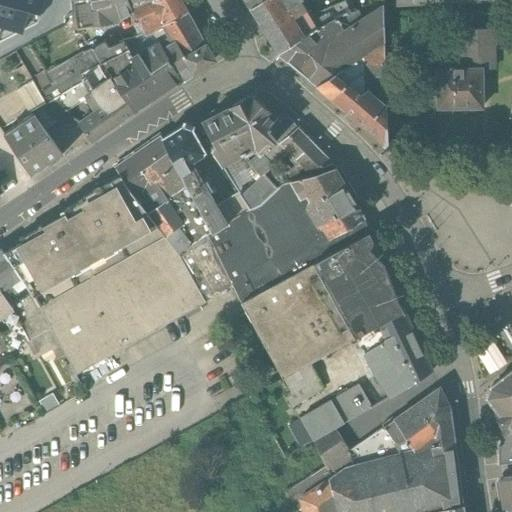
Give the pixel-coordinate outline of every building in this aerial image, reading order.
[(0,0),(0,35),(3,26),(22,32),(28,10),(39,13),(42,0),(0,0)] [(110,4),(89,7),(89,0),(72,0),(68,0),(69,15),(76,13),(77,28),(116,22),(111,4),(110,4)] [(127,0),(109,0),(110,4),(111,4),(116,22),(133,12),(130,5),(127,0)] [(179,0),(166,0),(156,6),(153,1),(130,5),(133,12),(142,33),(143,35),(161,29),(160,27),(186,12),(179,0)] [(244,0),(250,10),(265,0),(244,0)] [(265,0),(250,10),(278,54),(316,30),(312,23),(298,0),(265,0)] [(349,0),(331,7),(319,12),(322,18),(312,23),(316,30),(334,21),(350,14),(347,7),(351,6),(349,0)] [(381,0),(378,0),(363,8),(367,17),(382,7),(381,0)] [(334,21),(316,30),(278,54),(316,86),(334,74),(346,65),(347,66),(365,55),(383,43),(382,7),(367,17),(343,33),(334,21)] [(204,42),(186,12),(160,27),(161,29),(166,37),(172,47),(178,44),(183,54),(204,42)] [(142,33),(130,38),(130,36),(122,40),(123,40),(129,57),(157,42),(166,37),(161,29),(143,35),(142,33)] [(467,70),(437,71),(437,101),(437,109),(481,108),(481,70),(493,70),(493,29),(460,30),(461,57),(467,57),(467,70)] [(183,54),(178,44),(172,47),(166,37),(157,42),(180,81),(187,76),(193,72),(183,54)] [(82,50),(44,71),(50,83),(37,90),(44,102),(54,97),(70,88),(84,79),(90,89),(109,77),(132,62),(129,57),(123,40),(108,47),(104,40),(82,51),(82,50)] [(157,42),(129,57),(132,62),(109,77),(134,112),(151,100),(168,89),(180,81),(157,42)] [(204,42),(183,54),(193,72),(202,67),(214,60),(204,42)] [(383,43),(365,55),(366,90),(386,108),(383,43)] [(437,72),(423,72),(423,101),(437,101),(437,72)] [(386,108),(366,90),(358,95),(334,74),(316,86),(387,147),(388,147),(386,108)] [(90,89),(81,95),(84,98),(91,109),(76,119),(92,142),(114,126),(134,112),(109,77),(90,89)] [(84,79),(70,88),(78,102),(84,98),(81,95),(90,89),(84,79)] [(44,102),(29,111),(31,114),(42,130),(66,115),(54,97),(44,102)] [(240,102),(202,123),(213,145),(208,148),(220,167),(242,156),(243,158),(254,151),(258,157),(262,154),(276,141),(267,131),(279,121),(255,100),(255,99),(246,98),(246,99),(240,102)] [(31,114),(2,134),(29,177),(46,166),(60,157),(42,130),(31,114)] [(276,141),(262,154),(273,165),(287,152),(280,145),(293,133),(285,126),(279,121),(267,131),(276,141)] [(216,206),(190,161),(204,152),(192,129),(192,128),(183,125),(182,126),(175,131),(161,139),(184,185),(189,195),(209,234),(227,223),(216,206)] [(314,144),(298,128),(293,133),(280,145),(287,152),(308,172),(332,164),(314,144)] [(145,147),(132,156),(145,182),(151,180),(164,199),(184,185),(161,139),(160,136),(145,147)] [(237,195),(258,179),(248,164),(258,157),(254,151),(243,158),(242,156),(220,167),(237,194),(237,195)] [(308,172),(287,152),(264,175),(274,191),(290,185),(310,175),(333,167),(332,164),(308,172)] [(258,157),(248,164),(258,179),(264,175),(273,165),(262,154),(258,157)] [(145,182),(132,156),(125,160),(115,167),(118,172),(120,176),(132,195),(139,191),(151,210),(166,201),(164,199),(151,180),(145,182)] [(227,223),(209,234),(230,282),(243,275),(271,259),(284,279),(368,232),(349,197),(333,167),(310,175),(290,185),(274,191),(258,204),(247,211),(227,223)] [(258,179),(237,195),(247,211),(258,204),(274,191),(264,175),(258,179)] [(101,189),(81,200),(82,202),(62,213),(62,214),(42,224),(44,228),(23,239),(24,241),(3,253),(20,279),(21,278),(28,291),(152,221),(133,197),(132,195),(120,176),(100,187),(101,189)] [(166,201),(151,210),(139,191),(132,195),(133,197),(152,221),(178,254),(195,243),(167,203),(166,201)] [(237,194),(216,206),(227,223),(247,211),(237,195),(237,194)] [(189,195),(167,203),(195,243),(209,234),(189,195)] [(152,221),(28,291),(42,314),(51,331),(58,344),(76,375),(205,303),(178,254),(152,221)] [(255,295),(241,303),(283,378),(377,326),(378,326),(405,314),(399,304),(398,305),(388,288),(374,262),(367,249),(371,247),(372,241),(368,232),(284,279),(255,295)] [(195,243),(178,254),(205,303),(232,287),(230,282),(209,234),(195,243)] [(28,291),(21,278),(20,279),(3,253),(1,250),(0,250),(0,290),(11,306),(29,341),(37,356),(58,344),(51,331),(42,314),(28,291)] [(271,259),(243,275),(255,295),(284,279),(271,259)] [(29,341),(11,306),(0,290),(0,313),(10,327),(0,333),(0,336),(10,351),(29,341)] [(378,326),(377,326),(358,342),(376,378),(391,397),(432,371),(425,356),(419,343),(412,330),(405,314),(378,326)] [(511,324),(493,332),(497,341),(478,348),(488,372),(509,363),(505,355),(511,351),(511,324)] [(0,356),(10,351),(0,336),(0,356)] [(7,366),(0,370),(0,387),(15,378),(7,366)] [(511,371),(499,382),(487,391),(486,398),(495,414),(489,419),(490,425),(496,433),(501,436),(502,436),(509,429),(511,432),(511,371)] [(316,376),(287,395),(288,396),(285,398),(291,408),(323,389),(316,376)] [(359,386),(331,402),(344,424),(372,408),(359,386)] [(440,388),(405,413),(349,451),(351,461),(340,467),(342,471),(332,478),(301,498),(304,509),(304,511),(435,511),(463,507),(455,450),(450,412),(440,388)] [(331,402),(300,419),(313,442),(330,433),(344,424),(331,402)] [(267,406),(239,419),(246,433),(254,430),(259,441),(278,432),(267,406)] [(300,419),(282,430),(295,452),(299,450),(313,475),(325,467),(319,455),(313,442),(300,419)] [(511,432),(509,429),(502,436),(501,436),(499,443),(499,448),(498,454),(499,465),(511,463),(511,432)] [(330,433),(313,442),(319,455),(334,446),(332,443),(335,441),(330,433)] [(334,446),(319,455),(325,467),(344,454),(338,444),(334,446)] [(344,454),(325,467),(332,478),(342,471),(340,467),(351,461),(349,451),(344,454)] [(313,475),(286,493),(290,511),(300,511),(304,509),(301,498),(332,478),(325,467),(313,475)] [(511,511),(511,478),(499,480),(503,505),(504,511),(511,511)]
